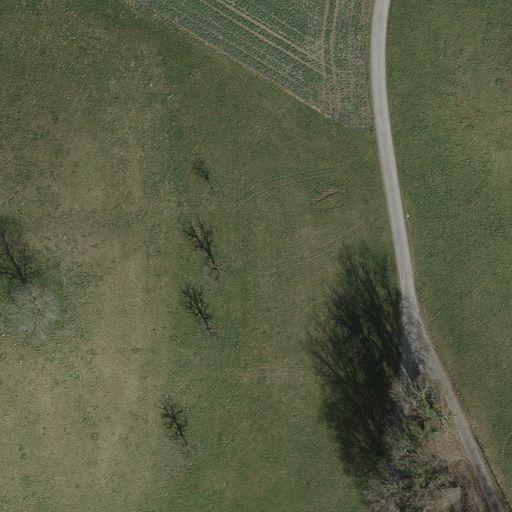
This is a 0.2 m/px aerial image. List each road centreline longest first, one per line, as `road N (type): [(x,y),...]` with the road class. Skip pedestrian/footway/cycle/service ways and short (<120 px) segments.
road 1 (track): [(409,316),(376,54),(386,0)]
road 2 (track): [(409,316),(498,511)]
road 3 (track): [(402,511),(409,316)]
